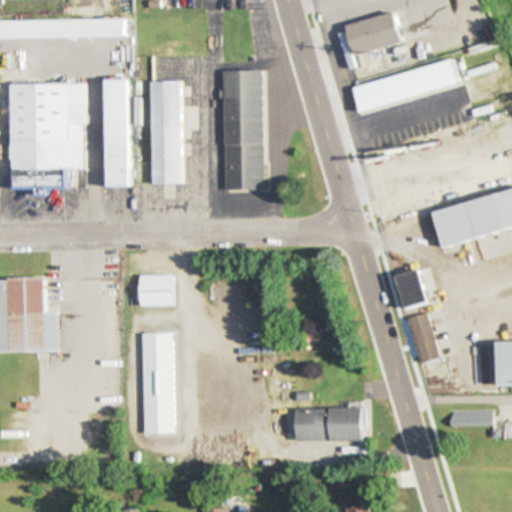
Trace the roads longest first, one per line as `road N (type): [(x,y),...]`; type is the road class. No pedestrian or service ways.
road 1 (residential): [(430,511),(396,375),(277,0)]
road 2 (residential): [(354,236),(0,243)]
